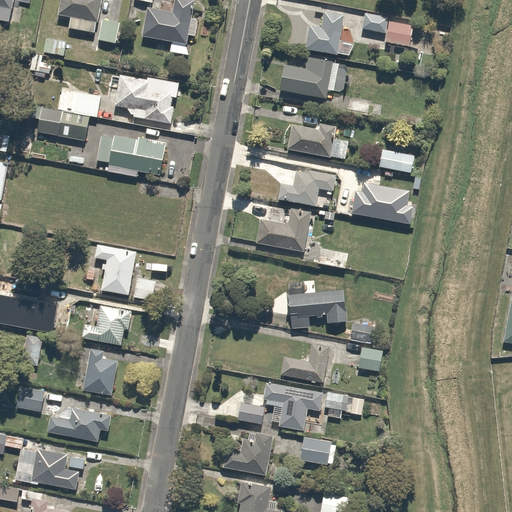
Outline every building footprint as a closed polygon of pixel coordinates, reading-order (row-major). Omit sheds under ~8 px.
[(0,0),(0,19),(7,21),(11,0),(0,0)] [(94,33),(100,0),(60,0),(58,14),(71,16),(69,28),(94,33)] [(186,46),(195,0),(192,0),(174,0),(172,12),(146,7),(140,38),(186,46)] [(338,58),(357,8),(334,4),(321,28),(307,26),(303,53),(338,58)] [(390,17),(364,13),(362,29),(386,32),(385,42),(412,46),(415,24),(390,20),(390,17)] [(120,23),(100,21),(98,40),(118,42),(120,23)] [(66,39),(46,38),(45,53),(65,53),(66,39)] [(340,64),(307,57),(304,69),(283,65),(278,90),(325,99),(327,90),(335,91),(340,64)] [(147,81),(122,76),(117,105),(146,110),(144,120),(170,124),(173,107),(169,106),(170,96),(177,97),(179,82),(148,77),(147,81)] [(58,106),(58,108),(97,116),(98,95),(62,86),(61,95),(54,94),(53,105),(58,106)] [(370,98),(349,97),(348,113),(370,114),(370,98)] [(89,116),(43,108),(30,106),(28,119),(38,120),(36,132),(85,140),(89,116)] [(337,127),(319,124),(318,129),(290,124),(285,150),(331,159),(337,127)] [(160,175),(165,147),(101,136),(97,160),(109,162),(108,166),(160,175)] [(414,155),(381,149),(378,167),(411,173),(414,155)] [(333,192),(336,173),(299,167),(296,187),(281,184),(278,202),(315,209),(319,190),(333,192)] [(378,172),(349,167),(345,186),(375,191),(378,172)] [(134,224),(142,188),(126,185),(127,178),(111,175),(111,178),(84,172),(80,192),(78,191),(73,212),(82,214),(80,222),(120,230),(121,222),(134,224)] [(303,253),(311,213),(291,209),(288,224),(260,219),(255,243),(303,253)] [(403,231),(393,230),(391,247),(401,248),(403,231)] [(128,294),(136,252),(96,244),(94,257),(107,259),(101,289),(128,294)] [(348,250),(320,245),(317,263),(345,267),(348,250)] [(155,279),(136,277),(134,297),(152,300),(155,279)] [(349,322),(345,286),(287,293),(291,329),(310,327),(308,314),(327,312),(328,324),(349,322)] [(511,286),(502,346),(511,348),(511,286)] [(128,329),(131,310),(100,304),(96,325),(84,323),(81,337),(121,344),(124,328),(128,329)] [(372,326),(350,320),(346,336),(368,341),(372,326)] [(44,343),(27,340),(24,359),(41,362),(44,343)] [(323,383),(329,349),(311,346),(309,360),(283,355),(280,376),(323,383)] [(111,394),(117,360),(103,358),(104,350),(90,347),(82,389),(111,394)] [(386,365),(387,349),(361,347),(359,368),(379,370),(379,364),(386,365)] [(325,392),(266,382),(262,404),(275,406),(272,424),(304,430),(307,408),(321,411),(325,392)] [(46,388),(19,384),(15,408),(42,413),(46,388)] [(328,416),(346,418),(348,393),(325,391),(324,409),(328,409),(328,416)] [(108,431),(111,415),(72,407),(70,420),(50,416),(47,431),(98,442),(100,429),(108,431)] [(267,408),(248,407),(247,419),(243,419),(243,423),(265,425),(267,408)] [(21,438),(0,433),(0,452),(4,453),(5,446),(19,449),(21,438)] [(266,475),(272,436),(253,433),(252,441),(242,439),(240,452),(224,450),(221,468),(266,475)] [(334,444),(330,440),(303,436),(300,461),(329,465),(331,452),(333,452),(334,444)] [(75,488),(78,471),(65,468),(68,454),(22,446),(16,478),(75,488)] [(271,487),(241,482),(235,511),(283,511),(268,510),(271,487)] [(16,487),(0,485),(0,499),(15,500),(16,487)] [(329,493),(323,492),(320,511),(356,511),(358,497),(340,494),(340,498),(328,496),(329,493)] [(71,511),(72,511),(47,507),(49,500),(32,497),(29,511),(71,511)]
